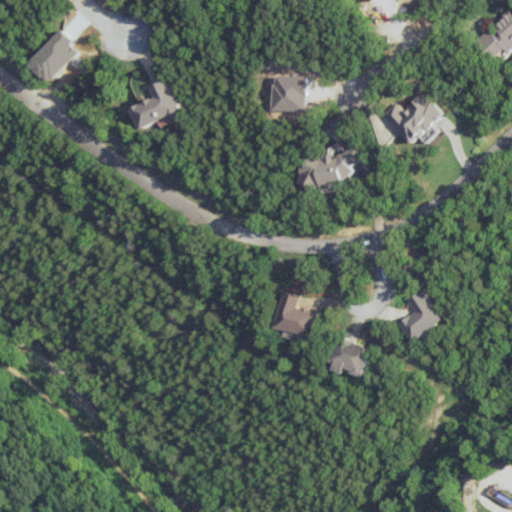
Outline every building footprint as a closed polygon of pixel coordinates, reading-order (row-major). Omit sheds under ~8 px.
[(511,20),(490,40),(508,60),(511,55),(511,20)] [(140,107),(152,129),(188,110),(172,79),(156,87),(161,96),(140,107)] [(453,109),(428,92),(415,109),(405,102),(393,118),(428,143),(453,109)] [(320,150),(304,178),(326,191),(331,182),(349,192),(363,167),(365,168),(374,152),(358,143),(350,158),(339,151),(335,158),(320,150)] [(417,301),(425,310),(408,325),(426,344),(456,317),(430,289),(417,301)] [(327,309),(306,305),(308,293),(291,290),(284,328),(322,335),(327,309)] [(383,348),(347,337),(339,361),(345,362),(343,369),(355,373),(356,369),(375,375),(383,348)]
